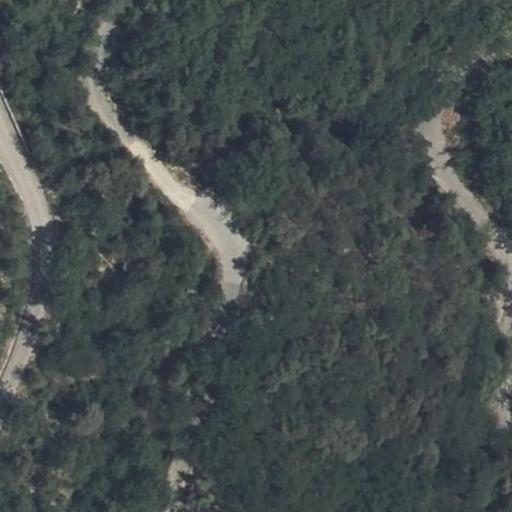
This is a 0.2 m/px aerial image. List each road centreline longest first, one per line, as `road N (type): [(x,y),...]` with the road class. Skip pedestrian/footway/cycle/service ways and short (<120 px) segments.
road 1 (track): [(132,0),(93,43),(92,90),(150,163),(224,234),(229,280),(202,387),(188,511)]
road 2 (residential): [(511,289),(496,237),(430,139),(436,87),(470,47),(511,32)]
road 3 (residential): [(0,126),(43,235),(35,304),(0,394)]
